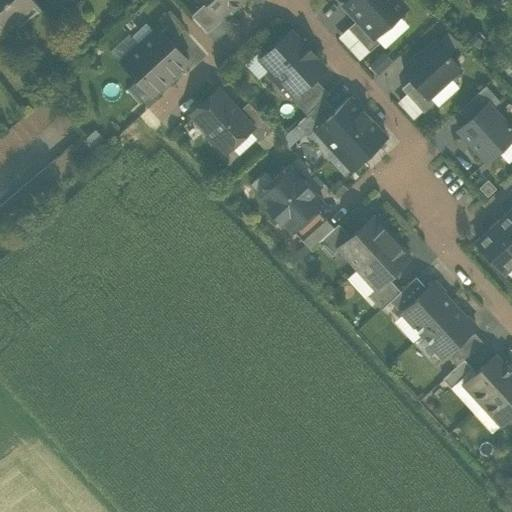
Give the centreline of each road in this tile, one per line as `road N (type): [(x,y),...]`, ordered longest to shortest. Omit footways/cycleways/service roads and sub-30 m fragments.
road 1 (residential): [(444,246),(408,142),(284,0)]
road 2 (residential): [(181,93),(279,0)]
